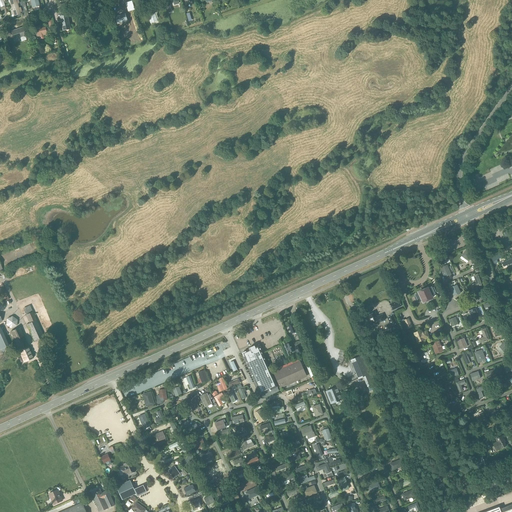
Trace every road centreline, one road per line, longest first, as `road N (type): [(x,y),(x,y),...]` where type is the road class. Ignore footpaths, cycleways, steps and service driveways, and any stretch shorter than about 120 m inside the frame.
road 1 (secondary): [(0,429),(416,238)]
road 2 (unclassified): [(464,212),(462,155),(511,85)]
